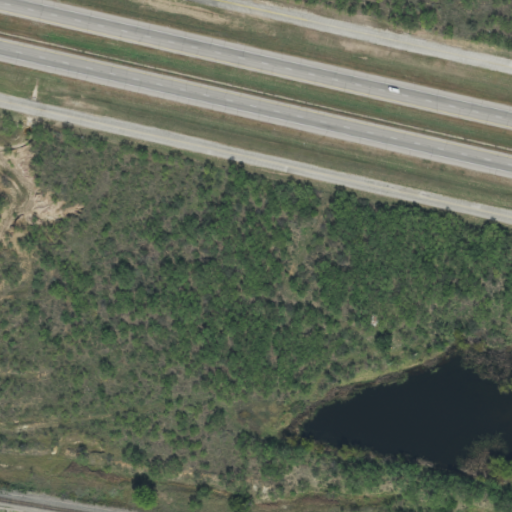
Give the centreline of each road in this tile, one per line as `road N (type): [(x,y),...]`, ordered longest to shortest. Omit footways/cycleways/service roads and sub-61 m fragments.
road 1 (motorway): [(511,118),(0,1)]
road 2 (motorway): [(0,46),(511,163)]
road 3 (tertiary): [(511,219),(0,102)]
road 4 (tertiary): [(511,66),(219,0)]
